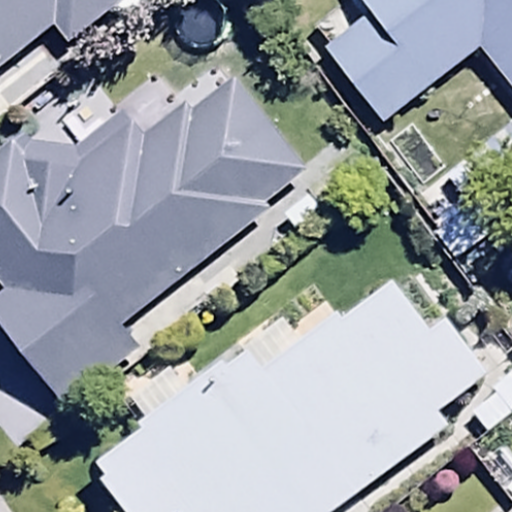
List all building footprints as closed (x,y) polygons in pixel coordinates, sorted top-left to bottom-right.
[(0,0),(0,100),(0,101),(0,100),(0,86),(57,39),(74,60),(147,0),(0,0)] [(511,0),(358,0),(351,6),(370,30),(325,66),(385,141),(480,66),(511,105),(511,0)] [(186,122),(176,129),(153,101),(79,162),(24,156),(0,174),(0,292),(13,311),(0,320),(0,333),(66,424),(142,368),(121,338),(271,227),(266,221),(311,184),(237,94),(193,130),(186,122)] [(511,187),(511,139),(470,174),(494,202),(511,187)] [(511,238),(511,223),(496,204),(437,251),(460,280),(511,238)] [(365,511),(451,448),(438,431),(492,391),(453,339),(436,352),(401,306),(353,341),(347,333),(270,390),(258,374),(234,392),(231,388),(149,448),(153,453),(103,491),(118,511),(365,511)] [(488,451),(511,430),(511,385),(490,403),(495,409),(470,429),(488,451)]
